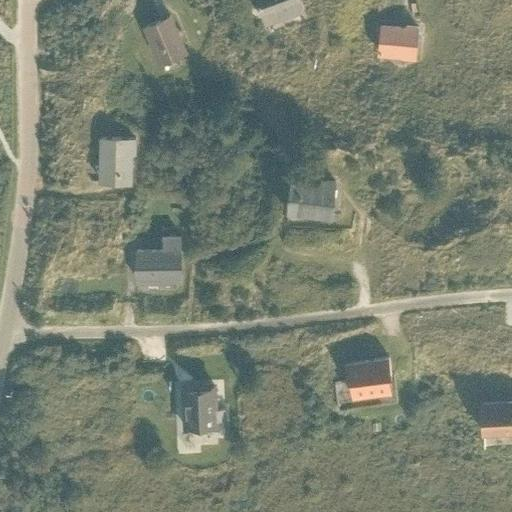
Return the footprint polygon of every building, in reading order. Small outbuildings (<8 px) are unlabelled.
[(257,0),(266,24),(305,10),(300,0),(257,0)] [(171,14),(145,25),(160,61),(186,50),(171,14)] [(396,18),(370,18),(370,49),(372,49),(372,46),(401,46),(417,51),(416,54),(418,54),(425,26),(396,18)] [(135,151),(136,136),(101,136),(100,180),(130,180),(131,151),(135,151)] [(331,216),(335,180),(322,179),(321,185),(291,181),(288,211),(331,216)] [(137,250),(137,280),(181,279),(180,233),(163,233),(163,249),(137,250)] [(351,379),(354,396),(392,389),(389,373),(392,373),(389,357),(346,364),(348,380),(351,379)] [(182,386),(184,425),(217,423),(217,417),(225,417),(224,406),(216,407),(215,385),(182,386)] [(511,400),(482,402),(484,432),(511,430),(511,400)]
